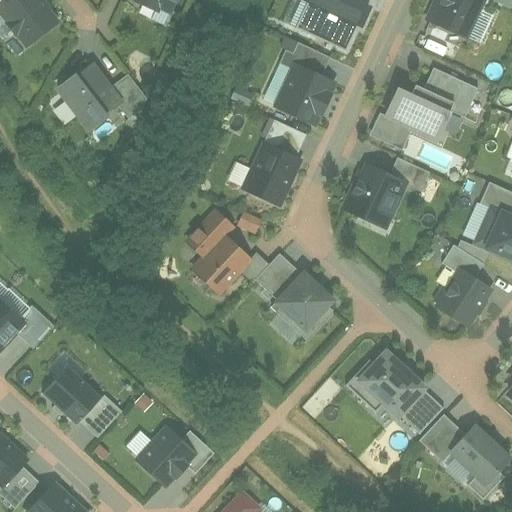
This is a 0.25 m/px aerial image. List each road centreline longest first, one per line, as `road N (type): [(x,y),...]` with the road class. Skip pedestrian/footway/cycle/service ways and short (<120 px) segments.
road 1 (residential): [(405,0),(315,189),(325,248),(458,379)]
road 2 (residential): [(0,404),(123,511)]
